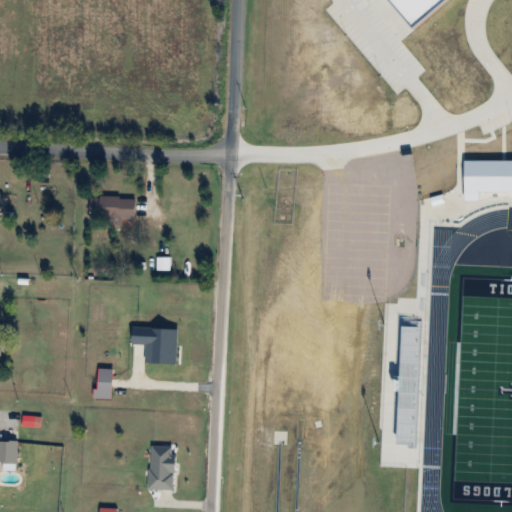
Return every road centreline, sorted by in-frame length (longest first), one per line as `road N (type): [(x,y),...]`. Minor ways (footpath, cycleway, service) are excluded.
road 1 (residential): [(211,511),(230,148)]
road 2 (residential): [(230,148),(194,156),(0,146)]
road 3 (residential): [(230,148),(239,0)]
